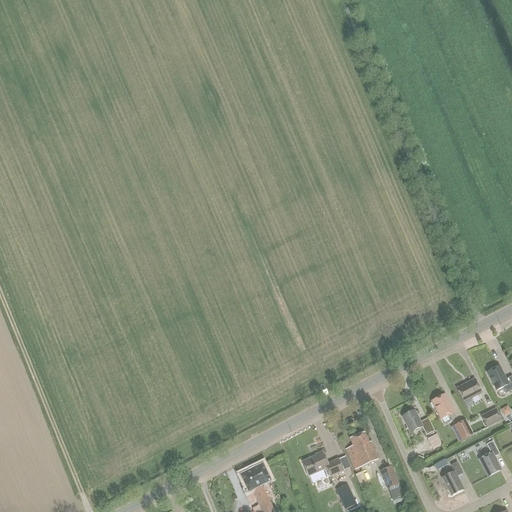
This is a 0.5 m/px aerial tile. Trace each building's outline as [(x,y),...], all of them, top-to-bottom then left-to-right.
[(511,376),(507,379),(500,367),(488,373),(497,391),(504,388),(507,394),(511,391),(511,376)] [(483,393),(475,380),(458,389),(465,403),(471,399),(483,393)] [(432,402),(441,420),(449,416),(455,413),(446,395),(432,402)] [(471,399),(465,403),(467,407),(474,404),(471,399)] [(497,409),(482,417),(488,427),(502,419),(497,409)] [(423,427),(427,436),(435,432),(429,419),(421,423),(418,418),(420,413),(412,411),(412,413),(403,417),(407,427),(406,430),(409,431),(411,433),(423,427)] [(449,416),(441,420),(444,425),(451,421),(449,416)] [(465,420),(456,425),(463,440),(473,435),(465,420)] [(475,434),(487,429),(484,422),(472,428),(475,434)] [(379,460),(372,442),(370,443),(365,433),(351,439),(355,447),(348,450),(356,470),(357,470),(359,469),(360,469),(379,460)] [(433,450),(443,445),(438,434),(428,438),(433,450)] [(500,455),(493,442),(487,445),(491,454),(480,460),(489,477),(501,471),(494,458),(500,455)] [(317,456),(303,463),(310,477),(313,484),(330,476),(331,478),(344,472),(339,460),(329,464),(323,452),(316,456),(317,456)] [(464,474),(458,463),(452,466),(455,472),(442,479),(451,497),(464,490),(458,477),(464,474)] [(265,465),(242,476),(250,492),(245,494),(249,503),(255,500),(259,507),(253,510),(253,511),(274,511),(263,488),(264,487),(273,482),(265,465)] [(392,467),(380,472),(388,490),(399,485),(392,467)] [(344,510),(356,505),(347,485),(335,491),(344,510)] [(392,500),(395,505),(403,502),(401,497),(392,500)]
